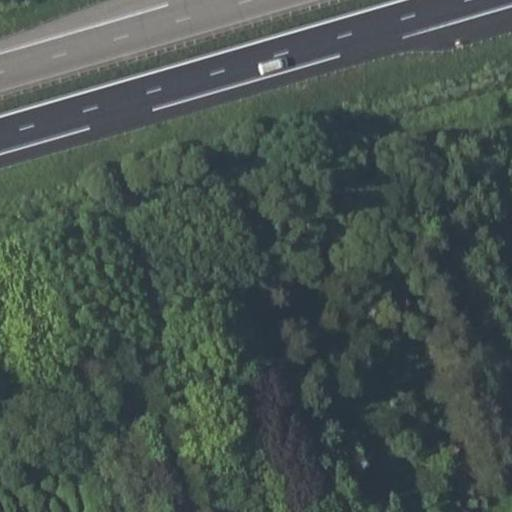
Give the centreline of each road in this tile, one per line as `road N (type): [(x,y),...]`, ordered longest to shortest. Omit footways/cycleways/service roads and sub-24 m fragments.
road 1 (motorway): [(0,135),(467,0)]
road 2 (motorway): [(251,0),(0,72)]
